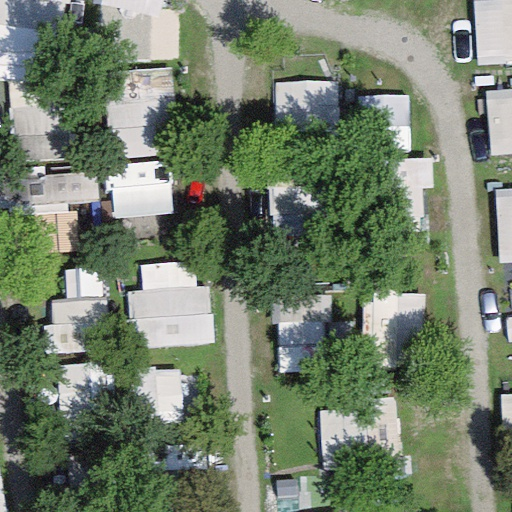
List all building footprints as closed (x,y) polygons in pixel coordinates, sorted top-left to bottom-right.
[(0,0),(0,61),(68,61),(68,0),(0,0)] [(101,0),(101,56),(143,57),(144,0),(101,0)] [(511,0),(479,0),(483,68),(511,66),(511,0)] [(117,156),(172,156),(172,76),(117,76),(117,156)] [(81,152),(82,82),(18,82),(17,151),(81,152)] [(495,154),(511,153),(511,89),(492,90),(495,154)] [(435,242),(433,159),(381,160),(383,243),(435,242)] [(166,166),(116,168),(118,215),(168,213),(166,166)] [(7,209),(104,210),(104,174),(7,174),(7,209)] [(279,186),(278,239),(338,240),(339,186),(279,186)] [(221,342),(215,265),(135,270),(140,348),(221,342)] [(372,355),(445,351),(441,287),(369,291),(372,355)] [(63,355),(119,345),(109,291),(53,301),(63,355)] [(357,300),(276,303),(278,354),(359,351),(357,300)] [(63,366),(61,405),(111,407),(113,368),(63,366)] [(183,418),(188,372),(153,369),(148,415),(183,418)] [(406,476),(402,395),(348,397),(353,479),(406,476)] [(9,511),(7,473),(0,473),(0,511),(9,511)]
